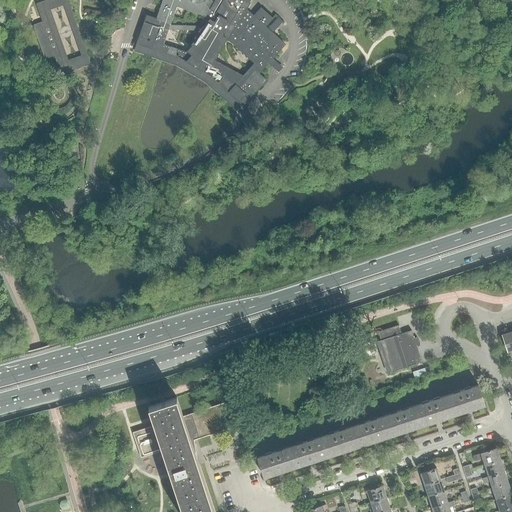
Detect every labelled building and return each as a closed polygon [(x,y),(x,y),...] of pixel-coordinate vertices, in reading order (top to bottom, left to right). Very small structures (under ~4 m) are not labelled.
[(42,21),(33,24),(45,58),(54,55),(60,73),(90,63),(78,28),(67,0),(44,0),(36,3),(42,21)] [(161,0),(155,18),(146,15),(133,50),(161,60),(176,65),(204,81),(213,89),(238,111),(239,109),(249,98),(254,93),(265,80),(258,73),(284,44),(265,27),(273,19),(269,15),(260,7),(252,16),(246,23),(240,18),(249,3),(248,3),(249,0),(214,0),(209,10),(209,11),(207,8),(205,4),(203,2),(204,1),(204,0),(161,0)] [(416,346),(419,345),(419,344),(419,343),(419,342),(418,341),(418,340),(417,339),(417,338),(416,337),(413,338),(411,330),(394,336),(391,327),(377,332),(380,340),(378,341),(388,372),(421,362),(416,346)] [(507,351),(511,349),(511,330),(501,334),(507,351)] [(424,368),(412,372),(414,378),(426,374),(424,368)] [(445,395),(452,415),(484,405),(477,384),(445,395)] [(414,405),(421,426),(452,415),(445,395),(414,405)] [(145,428),(132,432),(137,448),(140,458),(146,456),(152,454),(161,451),(162,451),(166,462),(171,461),(175,472),(170,474),(182,511),(213,511),(197,459),(194,440),(187,442),(179,417),(182,416),(176,397),(173,399),(148,407),(154,425),(153,426),(145,428)] [(182,416),(179,417),(187,442),(194,440),(199,438),(234,427),(226,401),(202,409),(182,416)] [(382,415),(389,436),(421,426),(414,405),(382,415)] [(351,426),(357,446),(389,436),(382,415),(351,426)] [(326,456),(357,446),(351,426),(319,436),(326,456)] [(288,446),(294,467),(326,456),(319,436),(288,446)] [(294,467),(288,446),(256,456),(263,477),(294,467)] [(496,448),(480,453),(473,456),(474,461),(482,458),(484,465),(500,459),(496,448)] [(500,459),(484,465),(488,476),(504,471),(500,459)] [(420,473),(424,485),(439,480),(435,468),(420,473)] [(489,482),(491,488),(507,482),(504,471),(488,476),(482,478),(484,484),(489,482)] [(460,473),(454,475),(449,476),(451,481),(462,478),(460,473)] [(424,485),(428,496),(443,491),(439,480),(424,485)] [(507,482),(491,488),(495,499),(511,494),(507,482)] [(366,491),(370,503),(386,497),(382,486),(366,491)] [(447,502),(443,491),(428,496),(431,507),(447,502)] [(495,499),(499,511),(511,506),(511,496),(511,494),(495,499)] [(370,503),(372,511),(380,511),(389,509),(386,497),(370,503)] [(431,507),(432,511),(449,511),(448,508),(454,506),(453,501),(447,503),(447,502),(431,507)]
